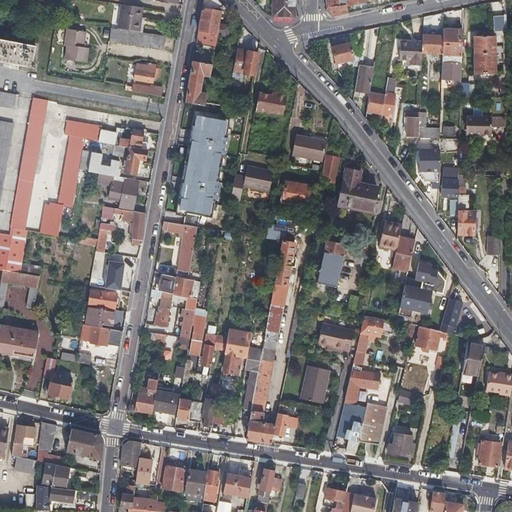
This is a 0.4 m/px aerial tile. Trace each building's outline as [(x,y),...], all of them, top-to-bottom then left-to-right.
[(218,31),(221,18),(223,5),(218,0),(204,0),(197,43),(216,46),(218,31)] [(295,0),(273,0),(273,16),(295,16),(295,0)] [(347,5),(348,5),(347,0),(333,0),(334,0),(333,0),(326,0),(327,11),(333,17),(349,13),(347,5)] [(123,4),(119,29),(139,32),(143,7),(123,4)] [(139,32),(119,29),(112,28),(110,41),(163,49),(166,36),(139,32)] [(442,35),(442,52),(441,79),(461,80),(462,29),(443,28),(442,35)] [(65,58),(86,61),(89,47),(84,47),(87,32),(69,29),(66,45),(68,45),(65,58)] [(218,31),(216,46),(226,48),(229,33),(218,31)] [(487,33),(484,33),(482,33),(482,36),(473,36),(474,73),(495,72),(495,35),(487,35),(487,33)] [(422,51),(442,52),(442,35),(423,34),(422,41),(422,51)] [(0,62),(32,68),(36,47),(0,39),(0,62)] [(353,55),(360,53),(357,40),(332,46),(336,63),(354,59),(353,55)] [(422,51),(422,41),(401,40),(400,59),(410,59),(410,63),(421,64),(422,51)] [(199,92),(201,83),(202,74),(210,75),(213,59),(215,48),(203,46),(199,63),(193,62),(186,102),(205,106),(207,93),(199,92)] [(243,72),(243,73),(254,74),(258,53),(238,50),(234,70),(237,70),(243,72)] [(221,61),(213,59),(210,75),(210,76),(218,78),(221,61)] [(153,82),(155,73),(156,65),(138,61),(135,79),(153,82)] [(370,94),(371,84),(374,69),(359,66),(355,91),(370,94)] [(394,84),(402,85),(403,79),(387,76),(386,83),(394,84)] [(230,87),(229,96),(237,98),(240,81),(235,80),(232,79),(230,87)] [(246,116),(249,100),(252,83),(242,82),(237,114),(246,116)] [(386,83),(386,87),(381,112),(381,113),(391,115),(393,104),(395,93),(392,93),(394,84),(386,83)] [(149,93),(150,90),(150,87),(134,84),(133,90),(149,93)] [(386,87),(371,84),(370,94),(367,110),(381,112),(386,87)] [(228,100),(229,96),(230,87),(224,86),(222,99),(228,100)] [(0,91),(0,105),(16,108),(19,95),(0,91)] [(260,92),(258,101),(257,110),(266,112),(268,94),(260,92)] [(268,94),(266,112),(283,115),(288,94),(278,92),(277,95),(272,94),(268,94)] [(235,106),(237,98),(229,96),(228,100),(227,105),(235,106)] [(34,98),(11,227),(29,230),(52,101),(34,98)] [(400,102),(399,106),(399,110),(411,112),(412,103),(400,102)] [(411,113),(411,115),(410,117),(407,117),(406,135),(418,135),(419,121),(419,114),(411,113)] [(221,137),(222,129),(224,122),(195,116),(183,183),(222,190),(231,139),(231,138),(221,137)] [(467,116),(466,125),(466,134),(491,135),(492,126),(506,127),(506,117),(467,116)] [(0,268),(4,269),(11,227),(0,224),(0,202),(14,122),(0,119),(0,268)] [(130,146),(141,148),(144,131),(133,129),(131,140),(123,139),(125,130),(117,128),(117,132),(100,129),(100,125),(67,119),(64,134),(68,134),(56,206),(45,204),(41,232),(58,235),(63,204),(73,206),(85,138),(111,143),(120,144),(130,146)] [(292,155),(307,157),(322,160),(326,140),(296,134),(292,155)] [(241,141),(231,139),(222,190),(226,191),(229,192),(232,192),(233,185),(236,166),(237,164),(240,148),(241,141)] [(118,154),(120,144),(111,143),(109,152),(118,154)] [(147,149),(141,148),(130,146),(127,160),(126,159),(124,167),(126,168),(125,171),(137,173),(137,172),(140,172),(141,167),(142,167),(143,159),(146,159),(147,149)] [(89,170),(101,173),(119,176),(121,168),(119,168),(120,161),(112,159),(110,166),(100,164),(102,155),(92,153),(89,170)] [(321,184),(329,186),(330,186),(337,155),(329,153),(326,169),(324,169),(321,184)] [(253,188),(256,167),(237,164),(236,166),(233,185),(253,188)] [(258,168),(256,167),(253,188),(270,191),(273,172),(258,169),(258,168)] [(379,197),(377,197),(376,197),(378,185),(359,181),(361,170),(346,167),(339,205),(358,208),(359,205),(377,209),(379,197)] [(432,180),(431,185),(431,190),(438,191),(440,174),(416,171),(419,178),(432,180)] [(123,197),(121,207),(134,210),(135,202),(130,201),(133,186),(138,187),(139,181),(134,181),(134,179),(119,176),(101,173),(99,183),(113,185),(111,194),(123,197)] [(453,180),(448,179),(443,179),(442,195),(455,196),(456,180),(458,180),(459,174),(453,174),(453,180)] [(286,180),(284,190),(282,200),(308,204),(312,185),(286,180)] [(232,192),(229,192),(226,191),(224,204),(229,205),(232,192)] [(229,205),(224,204),(219,230),(224,230),(229,205)] [(134,210),(121,207),(104,205),(95,257),(103,259),(109,229),(115,230),(116,223),(114,222),(115,212),(126,214),(125,216),(132,217),(130,222),(135,223),(133,234),(134,235),(134,239),(143,240),(147,212),(134,210)] [(457,232),(465,232),(474,232),(474,211),(457,211),(457,232)] [(399,236),(399,234),(401,224),(385,220),(379,245),(395,249),(397,241),(399,236)] [(190,272),(192,260),(198,226),(164,221),(162,231),(184,235),(178,270),(190,272)] [(272,432),(274,424),(260,421),(276,339),(270,338),(271,332),(277,334),(291,265),(295,266),(296,257),(293,256),(296,236),(294,235),(295,229),(270,224),(268,237),(283,239),(258,373),(252,409),(251,413),(246,438),(270,442),(272,432)] [(399,234),(416,238),(417,228),(401,224),(399,234)] [(417,228),(416,238),(415,240),(414,244),(421,245),(423,235),(418,228),(417,228)] [(498,234),(493,234),(488,234),(488,253),(499,252),(498,234)] [(93,246),(95,239),(82,235),(80,243),(93,246)] [(414,244),(415,240),(399,236),(397,241),(395,249),(391,267),(407,271),(408,270),(411,257),(412,253),(414,244)] [(317,280),(326,282),(334,285),(345,242),(327,238),(317,280)] [(133,245),(127,244),(126,245),(112,242),(110,252),(131,256),(133,245)] [(412,253),(411,257),(408,270),(407,271),(406,277),(411,279),(417,254),(412,253)] [(198,261),(192,260),(190,272),(196,273),(198,261)] [(310,264),(308,264),(305,263),(287,350),(290,351),(310,264)] [(424,269),(422,269),(420,268),(419,275),(422,276),(420,286),(427,287),(432,264),(425,263),(424,269)] [(41,268),(23,265),(22,272),(39,275),(41,268)] [(22,272),(4,269),(0,289),(0,308),(2,309),(7,281),(30,285),(26,306),(33,307),(39,275),(22,272)] [(94,280),(98,280),(102,281),(103,272),(96,271),(94,280)] [(176,277),(177,276),(172,275),(162,274),(160,284),(157,283),(156,290),(163,291),(174,293),(176,277)] [(176,277),(174,293),(173,294),(180,295),(197,298),(200,281),(176,277)] [(90,288),(88,304),(114,308),(117,292),(90,288)] [(173,294),(174,293),(163,291),(159,313),(157,312),(155,325),(167,327),(171,306),(173,294)] [(344,309),(349,310),(354,311),(358,296),(347,293),(344,309)] [(177,307),(180,295),(173,294),(171,306),(177,307)] [(461,299),(449,296),(439,330),(452,333),(461,299)] [(404,316),(412,317),(419,319),(423,303),(408,300),(404,316)] [(88,304),(85,323),(101,326),(101,323),(111,324),(114,308),(88,304)] [(185,309),(180,337),(190,338),(195,310),(185,309)] [(364,314),(362,323),(360,333),(368,334),(367,339),(373,340),(374,336),(380,337),(385,318),(364,314)] [(432,324),(435,325),(437,326),(440,317),(434,315),(432,324)] [(82,327),(86,328),(91,329),(90,333),(90,341),(107,344),(107,341),(120,343),(123,330),(101,326),(85,323),(82,323),(82,327)] [(341,352),(341,350),(342,348),(349,350),(353,330),(322,323),(317,343),(326,345),(332,346),(331,349),(341,352)] [(13,352),(24,354),(35,356),(39,332),(0,325),(0,326),(0,348),(13,351),(13,352)] [(400,335),(405,337),(410,338),(413,328),(403,325),(400,335)] [(439,349),(440,342),(442,335),(447,336),(446,339),(450,342),(452,333),(439,330),(420,325),(416,344),(439,349)] [(238,373),(240,364),(242,355),(247,356),(251,332),(229,328),(227,335),(225,349),(224,352),(228,353),(224,375),(228,376),(229,372),(238,373)] [(166,334),(157,333),(148,331),(147,339),(164,342),(166,334)] [(204,332),(199,332),(195,331),(191,351),(200,352),(204,332)] [(216,333),(215,344),(214,347),(225,349),(227,335),(216,333)] [(190,338),(180,337),(179,347),(188,349),(190,338)] [(214,347),(215,344),(206,342),(203,362),(211,364),(214,347)] [(356,349),(363,351),(365,344),(357,343),(356,349)] [(478,376),(481,361),(484,346),(469,343),(462,373),(478,376)] [(363,351),(356,349),(351,368),(344,397),(355,400),(358,385),(378,390),(381,376),(362,371),(363,368),(359,367),(363,351)] [(163,358),(171,359),(172,351),(164,350),(163,358)] [(56,352),(55,358),(56,358),(58,359),(75,361),(76,355),(56,352)] [(76,353),(76,355),(75,361),(89,364),(90,355),(76,353)] [(442,356),(441,361),(439,366),(434,365),(428,394),(438,396),(446,357),(442,356)] [(56,358),(55,358),(46,357),(43,375),(50,377),(47,392),(69,397),(72,381),(59,378),(60,375),(53,373),(56,358)] [(183,378),(182,381),(187,382),(192,357),(187,357),(186,359),(183,378)] [(176,377),(183,378),(186,359),(183,358),(182,362),(179,361),(176,377)] [(318,402),(319,395),(321,388),(324,389),(328,370),(307,365),(299,398),(318,402)] [(245,408),(252,409),(258,373),(244,371),(241,392),(246,393),(245,402),(246,402),(245,408)] [(510,395),(511,384),(511,374),(505,373),(505,375),(489,372),(486,389),(499,392),(499,393),(510,395)] [(462,373),(453,415),(469,418),(478,376),(462,373)] [(150,377),(148,387),(156,389),(156,386),(158,378),(150,377)] [(187,382),(182,381),(180,393),(176,414),(176,416),(201,421),(202,415),(204,401),(200,401),(201,395),(188,392),(187,398),(184,398),(187,382)] [(161,387),(156,386),(156,389),(155,394),(152,410),(176,414),(180,393),(174,392),(174,390),(161,387)] [(152,410),(155,394),(147,393),(148,390),(139,388),(135,409),(152,412),(152,410)] [(410,406),(414,393),(400,389),(396,401),(410,406)] [(205,398),(204,401),(202,415),(205,415),(204,424),(212,425),(216,399),(205,398)] [(366,401),(365,406),(363,413),(357,412),(352,430),(345,428),(343,437),(347,437),(344,449),(354,452),(357,438),(377,443),(385,410),(386,406),(366,401)] [(285,403),(279,402),(274,424),(272,432),(278,434),(285,435),(287,425),(297,427),(299,416),(283,413),(285,403)] [(473,409),(471,418),(488,421),(490,412),(473,409)] [(448,444),(454,445),(461,420),(455,418),(448,444)] [(45,462),(60,465),(62,458),(43,454),(44,450),(50,451),(55,425),(42,422),(36,460),(45,462)] [(22,436),(27,436),(32,437),(33,428),(16,425),(13,441),(13,440),(11,455),(18,457),(22,436)] [(98,434),(84,431),(71,428),(66,450),(101,458),(102,441),(98,434)] [(409,442),(410,439),(410,435),(393,433),(391,443),(389,443),(387,452),(410,456),(412,443),(409,442)] [(481,442),(479,442),(478,442),(476,455),(478,455),(477,462),(498,466),(502,443),(481,440),(481,442)] [(502,467),(511,468),(511,441),(507,440),(502,467)] [(128,441),(126,443),(124,445),(121,466),(137,468),(140,443),(128,441)] [(135,484),(149,486),(151,474),(153,461),(140,459),(139,468),(137,468),(135,484)] [(72,467),(60,465),(45,462),(41,482),(51,484),(50,486),(67,488),(70,488),(72,467)] [(267,504),(270,491),(273,477),(276,465),(265,463),(263,471),(258,492),(257,501),(267,504)] [(182,490),(184,480),(185,469),(166,466),(163,487),(169,488),(182,490)] [(215,495),(217,484),(219,473),(206,471),(203,493),(215,495)] [(185,500),(192,501),(200,502),(203,474),(189,472),(185,500)] [(250,479),(240,477),(230,475),(226,493),(238,496),(247,498),(250,479)] [(273,477),(270,491),(279,492),(282,479),(273,477)] [(294,496),(298,497),(302,498),(305,484),(297,482),(294,496)] [(121,507),(132,509),(133,497),(135,484),(128,484),(127,490),(127,493),(122,492),(121,507)] [(72,500),(73,489),(70,488),(67,488),(50,486),(36,485),(35,509),(48,510),(49,498),(72,500)] [(345,492),(346,492),(326,487),(323,498),(336,501),(334,509),(342,510),(345,492)] [(445,507),(446,501),(447,493),(431,491),(428,510),(438,511),(441,511),(442,506),(445,507)] [(345,492),(342,510),(341,511),(373,511),(376,499),(368,497),(361,496),(345,492)] [(156,500),(133,497),(132,509),(150,511),(166,511),(167,510),(167,505),(156,504),(156,500)] [(392,511),(416,511),(418,503),(395,500),(392,511)] [(254,511),(255,511),(265,511),(267,504),(257,501),(254,511)] [(462,511),(464,504),(446,501),(445,507),(444,511),(462,511)]
